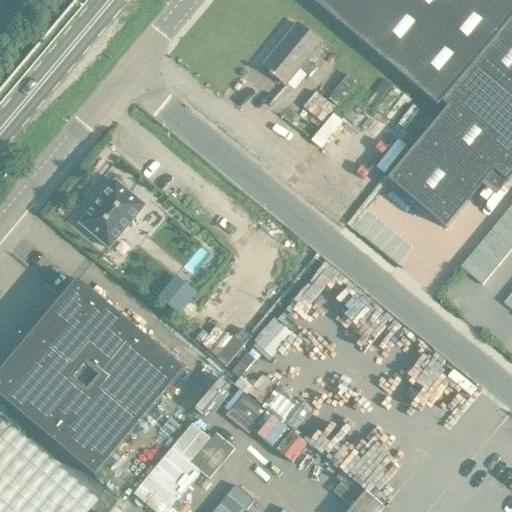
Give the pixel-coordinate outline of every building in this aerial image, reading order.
[(511,0),(317,0),(314,4),(438,108),(441,105),(449,111),(387,185),(446,234),(501,168),(511,177),(511,0)] [(283,87),(299,68),(309,77),(316,69),(305,60),(316,47),(292,26),(258,66),(283,87)] [(115,182),(80,225),(109,249),(145,207),(115,182)] [(511,217),(507,213),(499,222),(511,232),(511,217)] [(511,232),(499,222),(491,231),(511,248),(511,232)] [(511,248),(491,231),(484,241),(505,258),(511,250),(511,248)] [(484,241),(476,250),(498,268),(505,258),(484,241)] [(476,250),(468,259),(490,277),(498,268),(476,250)] [(468,259),(461,268),(482,286),(490,277),(468,259)] [(0,395),(0,398),(97,481),(185,371),(184,370),(176,380),(132,342),(140,333),(78,281),(49,315),(64,328),(4,399),(0,395)] [(59,468),(27,441),(0,418),(0,511),(90,511),(99,502),(59,468)] [(350,511),(377,511),(384,504),(368,491),(350,511)]
